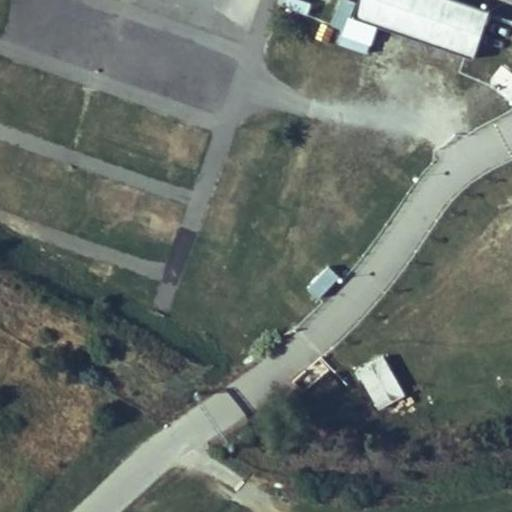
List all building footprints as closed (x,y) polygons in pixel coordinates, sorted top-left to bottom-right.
[(159,0),(235,25),(243,0),(159,0)] [(491,6),(474,0),(360,0),(356,13),(475,53),(491,6)] [(253,182),(262,143),(231,136),(222,175),(253,182)] [(249,196),(250,179),(218,179),(218,195),(249,196)] [(328,262),(306,287),(319,298),(340,273),(328,262)] [(246,275),(236,304),(261,313),(272,284),(246,275)] [(219,324),(248,333),(252,319),(223,310),(219,324)]
